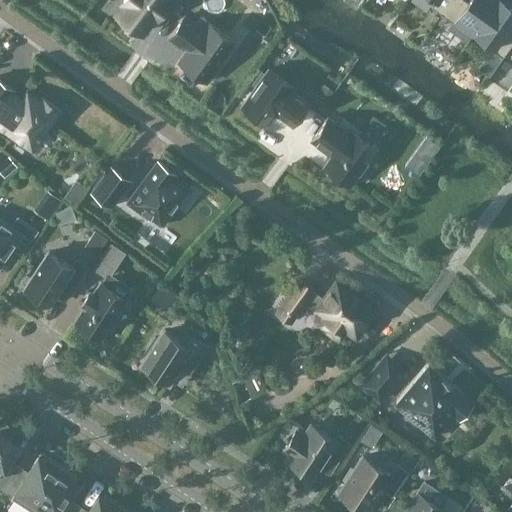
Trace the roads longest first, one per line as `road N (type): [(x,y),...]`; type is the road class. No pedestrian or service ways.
road 1 (residential): [(511,387),(422,309),(0,9)]
road 2 (unclassified): [(273,511),(6,339)]
road 3 (unclassified): [(0,370),(215,511)]
